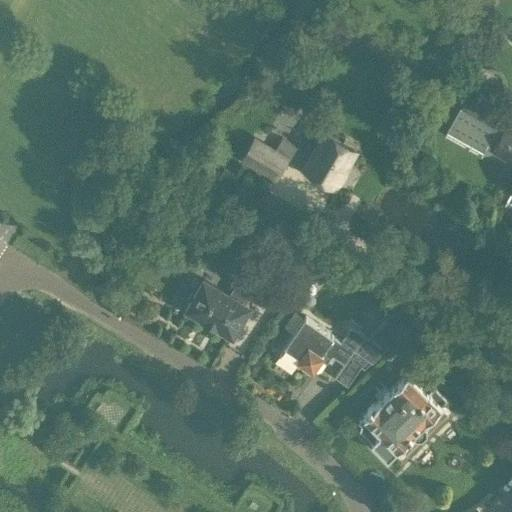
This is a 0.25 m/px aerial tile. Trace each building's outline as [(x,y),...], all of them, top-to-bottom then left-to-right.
[(464,0),(460,8),(469,13),(476,0),(464,0)] [(511,126),(506,123),(503,129),(480,117),(483,113),(466,103),(464,107),(460,105),(445,133),(481,154),(486,146),(491,149),(490,150),(511,162),(511,126)] [(255,135),(241,158),(275,179),(288,157),(301,165),(300,166),(336,188),(351,164),(350,164),(360,148),(324,126),(314,143),(309,140),(304,149),(282,136),(276,147),(255,135)] [(194,181),(161,208),(172,222),(205,195),(194,181)] [(191,291),(185,301),(189,303),(187,306),(202,315),(216,323),(232,332),(248,304),(245,301),(250,292),(253,294),(253,293),(253,292),(269,265),(250,254),(234,281),(233,281),(233,282),(234,283),(229,292),(203,277),(194,293),(191,291)] [(340,338),(330,331),(304,314),(279,350),(298,364),(301,360),(312,368),(320,356),(327,361),(330,358),(333,353),(345,362),(335,376),(347,384),(360,364),(364,367),(372,360),(373,360),(406,327),(386,317),(379,325),(376,322),(365,333),(351,324),(341,339),(340,338)] [(414,331),(399,347),(417,363),(431,347),(414,331)] [(370,406),(358,419),(361,421),(359,426),(371,438),(387,455),(396,446),(397,447),(411,433),(412,434),(415,432),(416,433),(422,433),(427,429),(427,422),(426,421),(428,418),(427,417),(441,403),(448,397),(414,363),(373,404),(371,402),(368,405),(370,406)]
